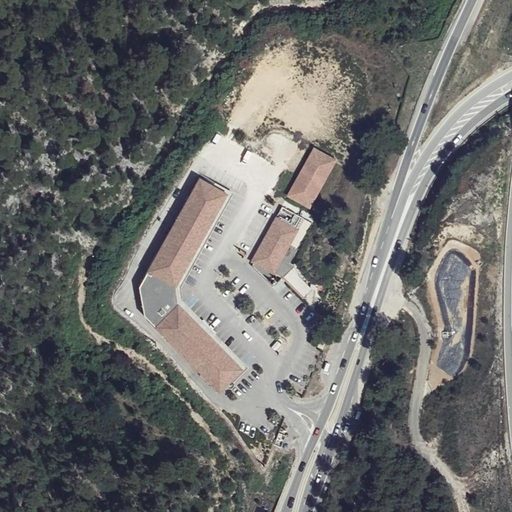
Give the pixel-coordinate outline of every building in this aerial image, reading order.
[(313,150),(288,198),(311,210),(336,162),(313,150)] [(199,177),(141,283),(139,286),(144,313),(145,314),(219,389),(242,367),(178,303),(176,284),(227,192),(199,177)] [(304,218),(282,206),(252,261),(254,262),(274,273),(289,245),(304,218)] [(274,273),(254,262),(253,265),(273,286),(294,265),(290,262),(297,249),(289,245),(274,273)] [(286,435),(279,432),(274,444),(281,447),(286,435)]
